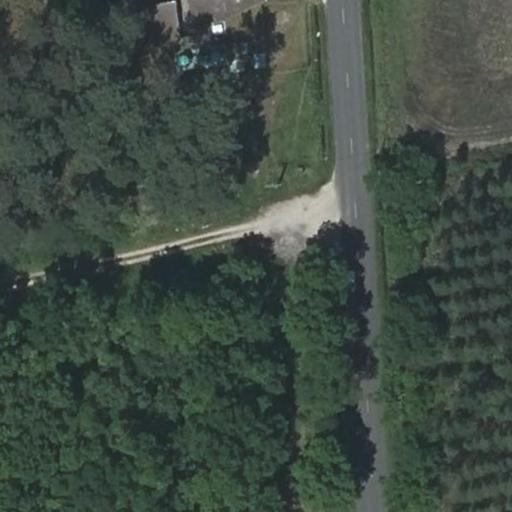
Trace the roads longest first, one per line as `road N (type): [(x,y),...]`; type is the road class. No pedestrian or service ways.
road 1 (track): [(0,283),(200,243),(355,200)]
road 2 (secondary): [(353,163),(373,511)]
road 3 (secondary): [(353,163),(343,0)]
